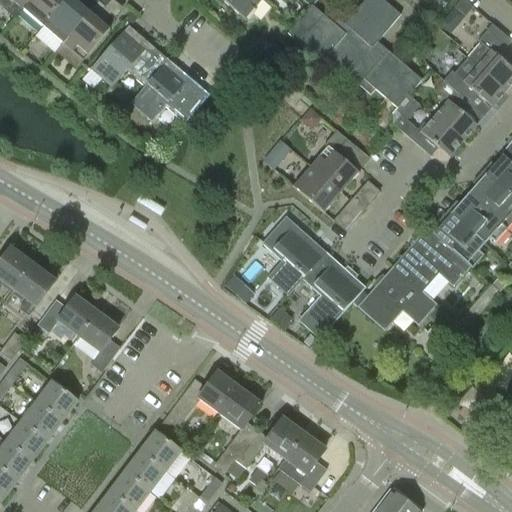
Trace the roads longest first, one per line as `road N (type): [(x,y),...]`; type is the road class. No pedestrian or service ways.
road 1 (tertiary): [(402,442),(0,182)]
road 2 (residential): [(361,239),(413,173),(459,174),(511,109)]
